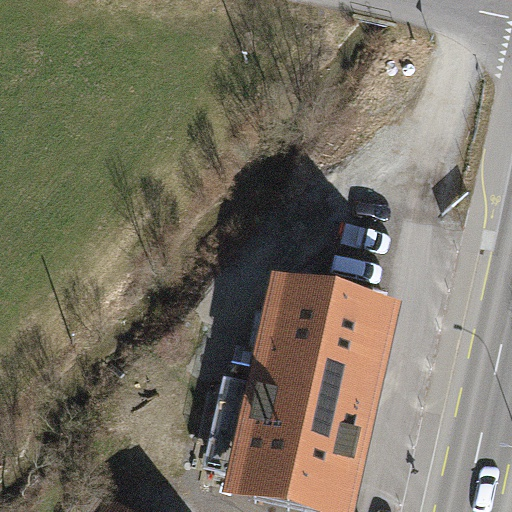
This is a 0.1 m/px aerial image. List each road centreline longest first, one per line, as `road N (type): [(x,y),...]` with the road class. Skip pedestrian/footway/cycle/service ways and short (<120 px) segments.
road 1 (primary): [(473,511),(511,336)]
road 2 (residential): [(511,32),(372,0)]
